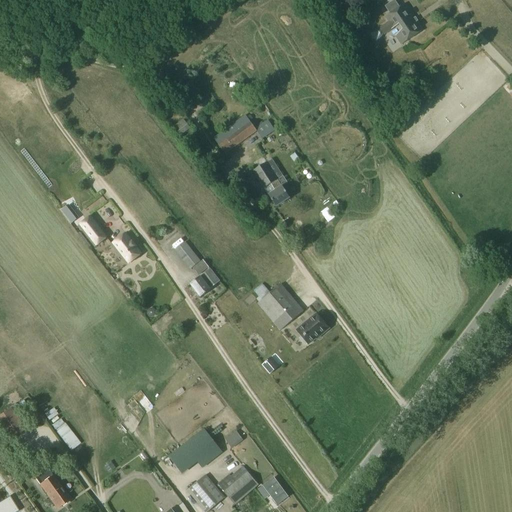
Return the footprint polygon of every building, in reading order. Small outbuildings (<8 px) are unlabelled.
[(414,18),(404,4),(386,17),(389,22),(379,28),(377,30),(371,34),(376,42),(382,37),(384,35),(399,25),(402,30),(396,35),(395,36),(401,45),(422,31),(416,22),(418,21),(416,22),(414,19),(416,18),(415,17),(414,18)] [(257,131),(245,115),(213,138),(224,154),(257,131)] [(274,131),(267,120),(255,128),(262,139),(274,131)] [(266,162),(253,171),(276,207),(290,198),(282,186),(277,180),(267,163),(266,162)] [(68,205),(61,211),(71,224),(79,218),(68,205)] [(327,206),(320,212),(328,222),(335,216),(327,206)] [(107,238),(91,218),(79,228),(95,248),(107,238)] [(143,254),(127,234),(112,247),(127,266),(143,254)] [(200,261),(185,242),(174,250),(189,270),(200,261)] [(285,265),(269,242),(249,256),(258,269),(266,264),(273,274),(285,265)] [(208,268),(203,261),(193,269),(198,276),(208,268)] [(215,277),(210,270),(200,277),(190,285),(201,298),(210,291),(210,289),(219,282),(215,277)] [(262,300),(257,304),(280,331),(304,311),(281,284),(270,293),(262,300)] [(305,345),(307,343),(308,345),(320,335),(320,336),(329,329),(316,314),(297,331),(302,337),(300,338),(305,345)] [(269,374),(279,366),(271,356),(261,364),(269,374)] [(24,430),(10,409),(0,415),(0,426),(10,440),(24,430)] [(51,426),(72,450),(81,443),(60,418),(51,426)] [(167,455),(181,474),(199,462),(202,467),(222,453),(205,429),(167,455)] [(243,441),(236,431),(225,440),(232,449),(243,441)] [(70,500),(47,468),(34,477),(57,509),(70,500)] [(259,485),(244,468),(232,478),(221,487),(224,492),(223,492),(235,506),(259,485)] [(207,511),(225,498),(206,475),(187,491),(204,511),(207,511)] [(288,497),(274,478),(263,486),(277,505),(288,497)] [(0,511),(14,504),(10,496),(0,502),(0,511)]
